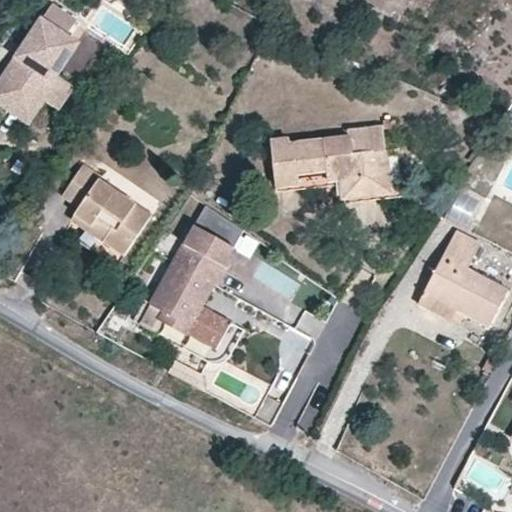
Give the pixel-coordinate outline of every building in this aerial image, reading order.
[(50,6),(37,26),(62,42),(75,22),(50,6)] [(47,65),(62,42),(37,26),(25,44),(34,50),(31,55),(22,49),(16,58),(39,73),(45,63),(47,65)] [(53,82),(74,51),(62,42),(47,65),(45,63),(39,73),(53,82)] [(31,55),(34,50),(25,44),(22,49),(31,55)] [(38,105),(53,82),(39,73),(16,58),(0,82),(0,100),(28,119),(38,105)] [(56,117),(71,94),(53,82),(38,105),(56,117)] [(87,98),(83,106),(90,110),(94,102),(87,98)] [(297,179),(296,169),(324,166),(325,176),(340,174),(356,172),(358,191),(389,187),(383,145),(381,123),(348,127),(348,132),(288,140),(287,135),(268,137),(274,182),(297,179)] [(81,208),(76,215),(107,236),(104,241),(126,256),(151,216),(99,181),(100,177),(83,166),(63,196),(81,208)] [(340,174),(343,193),(358,191),(356,172),(340,174)] [(463,185),(446,218),(470,230),(487,197),(463,185)] [(235,255),(231,253),(243,229),(206,204),(175,263),(214,284),(219,286),(235,255)] [(76,215),(73,220),(104,241),(107,236),(76,215)] [(509,292),(469,270),(480,245),(457,232),(425,294),(458,311),(490,327),(509,292)] [(164,284),(153,304),(165,310),(161,319),(176,327),(219,347),(231,319),(203,306),(214,284),(175,263),(164,284)] [(141,326),(153,304),(164,284),(157,281),(134,323),(141,326)] [(425,294),(418,306),(452,323),(458,311),(425,294)] [(101,330),(123,336),(129,314),(108,308),(101,330)] [(489,373),(498,356),(493,352),(484,370),(489,373)] [(207,392),(205,376),(178,362),(172,373),(207,392)] [(278,416),(290,392),(273,384),(261,407),(278,416)]
